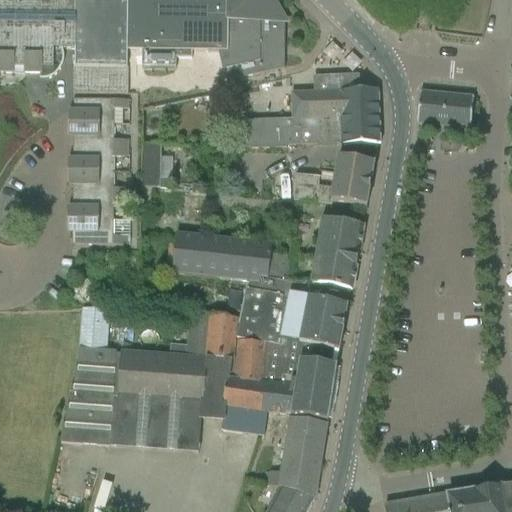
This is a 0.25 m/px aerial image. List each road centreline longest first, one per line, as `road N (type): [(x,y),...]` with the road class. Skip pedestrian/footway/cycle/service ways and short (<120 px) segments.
road 1 (tertiary): [(338,486),(399,142),(395,78)]
road 2 (unclassified): [(505,381),(490,168),(498,74)]
road 3 (tertiary): [(338,486),(370,492),(511,469)]
